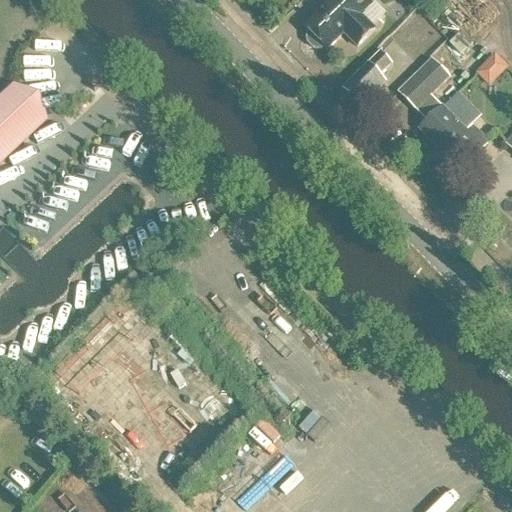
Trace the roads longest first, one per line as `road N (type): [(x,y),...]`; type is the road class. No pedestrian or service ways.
road 1 (residential): [(511,497),(50,30)]
road 2 (secondary): [(511,332),(182,0)]
